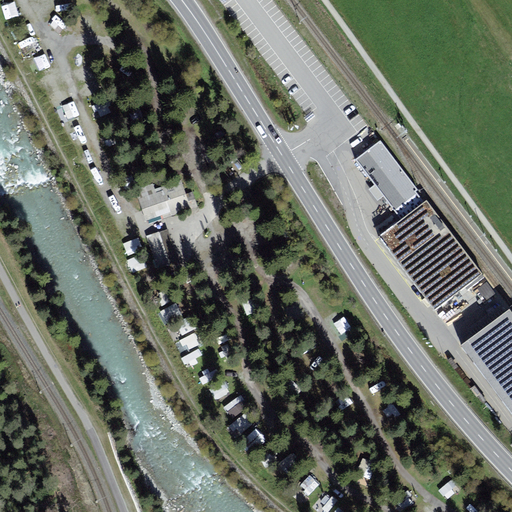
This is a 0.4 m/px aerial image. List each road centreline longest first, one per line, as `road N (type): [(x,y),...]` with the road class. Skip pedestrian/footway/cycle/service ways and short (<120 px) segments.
road 1 (primary): [(511,471),(384,315),(182,0)]
road 2 (track): [(324,0),(511,256)]
road 3 (track): [(0,270),(99,448),(123,511)]
